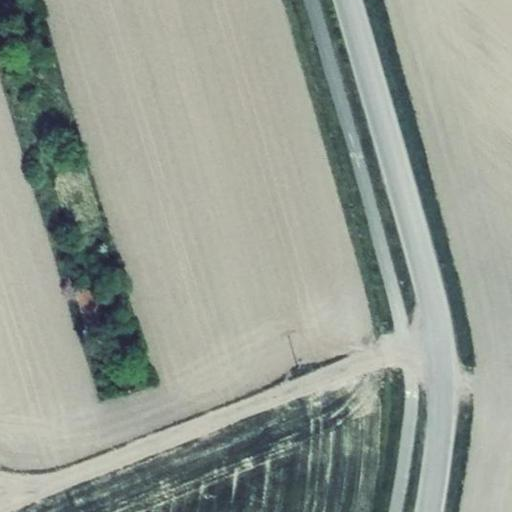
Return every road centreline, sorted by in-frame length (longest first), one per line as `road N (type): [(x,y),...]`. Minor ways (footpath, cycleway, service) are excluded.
road 1 (tertiary): [(428,511),(442,390),(436,323),(347,0)]
road 2 (track): [(0,480),(29,490),(438,336)]
